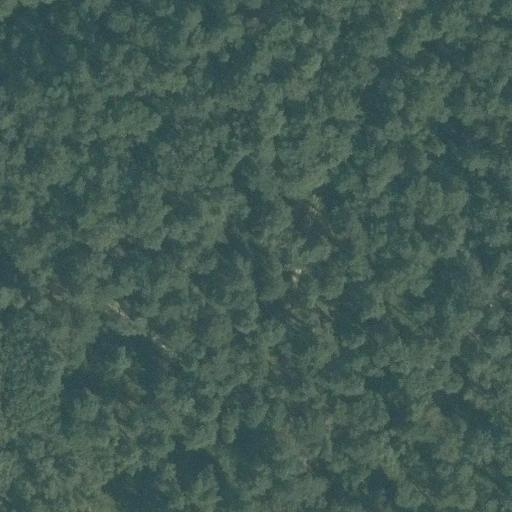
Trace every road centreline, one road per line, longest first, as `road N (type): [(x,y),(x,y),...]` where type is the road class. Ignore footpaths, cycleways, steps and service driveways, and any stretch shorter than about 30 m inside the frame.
road 1 (track): [(398,0),(349,104),(306,226),(271,414)]
road 2 (track): [(271,414),(0,227)]
